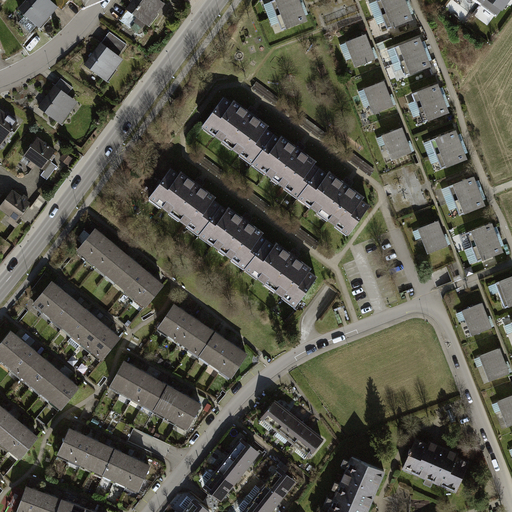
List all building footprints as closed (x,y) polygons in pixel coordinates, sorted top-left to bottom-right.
[(51,0),(25,0),(18,8),(39,27),(58,6),(51,0)] [(132,0),(126,8),(127,9),(146,23),(150,25),(166,3),(162,0),(132,0)] [(300,0),(275,0),(266,4),(277,31),(308,17),(300,0)] [(408,0),(374,0),(386,28),(415,16),(408,0)] [(480,0),(497,13),(501,8),(502,9),(509,0),(480,0)] [(146,23),(127,9),(120,19),(137,32),(142,26),(143,27),(146,23)] [(110,31),(102,42),(119,54),(126,44),(110,31)] [(367,34),(347,42),(355,65),(376,57),(367,34)] [(425,38),(391,50),(401,77),(435,64),(425,38)] [(92,54),(85,64),(107,80),(123,58),(119,54),(102,42),(101,41),(92,54)] [(61,78),(56,85),(68,93),(73,87),(61,78)] [(384,81),(362,89),(370,111),(392,102),(384,81)] [(442,83),(407,96),(417,123),(452,110),(442,83)] [(47,95),(38,107),(61,124),(78,100),(68,93),(56,85),(55,84),(47,95)] [(226,86),(200,119),(340,229),(366,196),(226,86)] [(0,145),(1,146),(18,121),(13,117),(0,107),(0,145)] [(402,129),(377,137),(385,160),(409,152),(402,129)] [(460,130),(432,141),(443,170),(471,159),(460,130)] [(37,136),(24,154),(39,166),(42,168),(56,150),(37,136)] [(65,151),(59,158),(67,164),(72,158),(65,151)] [(325,269),(174,157),(149,190),(300,303),(325,269)] [(51,161),(41,174),(47,178),(57,166),(51,161)] [(488,203),(477,175),(445,187),(456,216),(488,203)] [(12,188),(0,204),(0,207),(17,221),(31,202),(25,198),(12,188)] [(496,222),(464,234),(475,263),(507,251),(496,222)] [(448,245),(440,223),(417,231),(425,253),(448,245)] [(163,286),(95,227),(76,250),(143,308),(163,286)] [(511,277),(498,283),(508,306),(511,303),(511,277)] [(121,336),(52,278),(33,300),(102,358),(121,336)] [(176,303),(158,329),(228,378),(246,353),(176,303)] [(491,325),(484,304),(461,312),(468,333),(491,325)] [(12,333),(0,346),(0,360),(58,411),(77,389),(12,333)] [(500,349),(477,360),(487,381),(510,370),(500,349)] [(123,360),(108,387),(185,429),(200,402),(123,360)] [(511,397),(500,403),(509,424),(511,423),(511,397)] [(276,398),(263,415),(313,455),(326,438),(276,398)] [(43,437),(0,404),(0,443),(24,462),(43,437)] [(70,428),(58,454),(137,490),(149,464),(70,428)] [(213,493),(208,499),(217,506),(262,455),(241,436),(201,482),(213,493)] [(417,439),(404,470),(457,492),(470,461),(417,439)] [(367,511),(386,470),(353,455),(327,511),(367,511)] [(276,467),(239,511),(272,511),(296,484),(276,467)] [(101,511),(28,484),(16,511),(101,511)] [(411,504),(411,493),(395,493),(394,508),(403,508),(403,504),(411,504)] [(217,511),(218,511),(197,494),(182,511),(217,511)]
